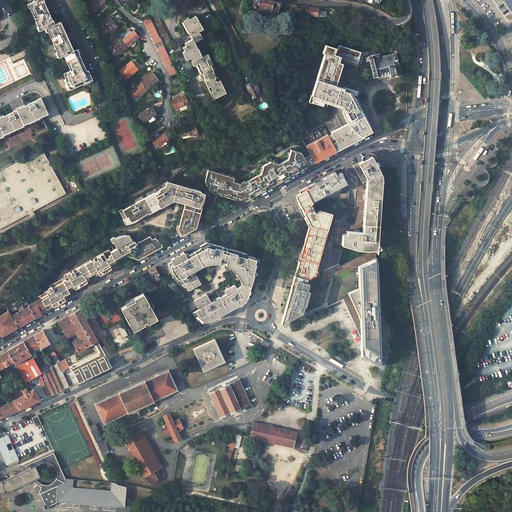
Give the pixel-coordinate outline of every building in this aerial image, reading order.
[(54,24),(42,0),(36,0),(27,4),(39,31),(46,28),(54,24)] [(106,1),(104,0),(94,0),(89,6),(90,7),(94,12),(95,13),(102,6),(101,5),(106,1)] [(203,0),(201,0),(197,2),(200,8),(206,5),(205,3),(203,0)] [(280,4),(264,0),(253,0),(253,7),(278,12),(280,4)] [(317,11),(318,7),(309,7),(309,16),(326,16),(326,12),(317,11)] [(164,47),(165,49),(173,45),(155,10),(148,14),(150,18),(152,22),(154,26),(156,30),(158,34),(160,38),(162,42),(164,47)] [(182,22),(188,34),(189,34),(192,40),(185,44),(186,46),(183,47),(185,52),(183,53),(186,60),(191,58),(192,61),(191,62),(193,66),(199,63),(203,72),(202,73),(205,80),(204,80),(208,87),(210,86),(212,90),(211,91),(214,98),(225,92),(219,80),(216,82),(214,78),(216,77),(213,71),(214,70),(207,54),(202,57),(198,49),(197,49),(194,42),(202,39),(198,31),(202,29),(195,16),(189,19),(188,18),(184,21),(184,22),(182,22)] [(118,27),(111,18),(99,28),(95,32),(98,39),(104,34),(105,35),(109,31),(110,33),(118,27)] [(48,62),(63,55),(73,50),(60,21),(54,24),(46,28),(50,37),(38,42),(43,52),(48,62)] [(121,40),(127,48),(134,43),(133,42),(138,38),(133,31),(121,40)] [(127,48),(121,40),(109,50),(114,57),(120,52),(121,53),(127,48)] [(316,79),(335,85),(342,64),(342,62),(357,66),(361,53),(339,45),(337,49),(335,49),(336,48),(326,45),(323,53),(325,54),(316,79)] [(0,59),(9,56),(5,47),(0,49),(0,59)] [(69,87),(92,77),(79,47),(73,50),(63,55),(70,70),(62,73),(69,87)] [(379,54),(365,58),(366,62),(369,61),(374,78),(386,75),(390,74),(391,77),(401,75),(396,54),(380,58),(379,54)] [(131,62),(115,75),(119,84),(131,74),(130,73),(136,68),(131,62)] [(33,73),(0,88),(0,96),(35,79),(33,73)] [(153,74),(141,83),(147,91),(153,86),(153,84),(158,81),(153,74)] [(341,87),(335,85),(316,79),(311,97),(312,98),(311,102),(322,105),(323,102),(329,103),(335,105),(341,107),(346,89),(341,87)] [(246,85),(252,99),(259,95),(258,91),(259,91),(256,85),(255,85),(253,82),(246,85)] [(140,96),(147,91),(141,83),(129,93),(134,99),(140,95),(140,96)] [(346,89),(341,107),(341,109),(341,111),(343,115),(344,117),(345,120),(346,123),(343,124),(337,128),(331,132),(335,139),(330,142),(335,151),(340,149),(346,146),(352,142),(356,141),(363,137),(362,134),(370,130),(369,129),(364,120),(353,98),(355,92),(346,89)] [(185,96),(171,102),(175,113),(190,108),(185,96)] [(36,100),(24,106),(24,105),(15,109),(16,109),(23,125),(48,114),(40,97),(35,100),(36,100)] [(153,116),(156,114),(152,107),(139,114),(143,123),(148,120),(150,123),(156,120),(156,118),(155,117),(153,118),(153,116)] [(23,125),(16,109),(12,111),(12,112),(4,116),(3,115),(0,116),(0,127),(3,135),(23,125)] [(181,129),(183,136),(189,135),(190,136),(197,134),(195,125),(181,129)] [(168,140),(165,133),(159,136),(158,133),(154,135),(156,138),(151,140),(155,149),(162,145),(162,143),(168,140)] [(327,135),(305,146),(313,162),(335,151),(330,142),(327,135)] [(312,163),(304,148),(304,147),(303,146),(302,145),(300,145),(299,144),(298,144),(296,144),(295,144),(293,144),(292,144),(274,154),(272,150),(234,171),(233,169),(200,167),(197,169),(196,167),(194,168),(204,187),(207,185),(210,192),(213,192),(217,194),(243,201),(258,193),(278,182),(302,168),(312,163)] [(29,217),(34,214),(32,211),(65,194),(41,149),(0,171),(0,228),(27,214),(29,217)] [(356,231),(347,231),(346,234),(346,233),(345,233),(344,233),(343,233),(343,234),(342,234),(342,244),(366,250),(377,238),(379,200),(384,200),(384,191),(380,191),(380,189),(376,188),(376,184),(379,184),(380,182),(380,175),(379,172),(378,168),(380,167),(377,161),(376,162),(374,159),(373,160),(371,156),(353,166),(361,183),(366,180),(365,196),(363,232),(356,231)] [(322,178),(306,186),(315,202),(352,183),(345,167),(338,170),(322,178)] [(167,182),(118,210),(123,220),(124,220),(127,226),(134,223),(136,222),(161,207),(161,206),(172,200),(176,201),(176,202),(178,203),(185,205),(177,226),(176,226),(174,230),(178,237),(195,228),(198,218),(205,197),(202,190),(201,191),(200,192),(193,190),(193,191),(191,191),(191,190),(190,190),(189,190),(188,190),(182,188),(171,184),(169,181),(167,182)] [(323,246),(332,217),(330,214),(321,210),(318,212),(315,213),(311,205),(313,203),(315,202),(306,186),(299,190),(300,192),(298,193),(296,198),(301,208),(300,209),(308,227),(305,240),(323,246)] [(296,198),(298,193),(293,196),(298,206),(300,209),(301,208),(296,198)] [(124,256),(135,259),(136,261),(142,257),(161,247),(160,246),(159,244),(158,243),(157,241),(155,240),(153,238),(150,240),(148,237),(138,242),(137,242),(136,245),(134,245),(134,244),(134,243),(133,243),(132,242),(131,243),(128,238),(126,239),(124,236),(122,236),(121,236),(120,236),(118,236),(116,237),(115,238),(114,239),(114,240),(112,241),(116,249),(111,252),(116,260),(124,256)] [(323,246),(305,240),(304,243),(303,246),(321,252),(321,251),(322,249),(323,246)] [(206,242),(200,245),(201,247),(193,252),(201,265),(210,260),(212,259),(214,260),(215,257),(220,258),(224,247),(206,242)] [(288,299),(290,297),(332,277),(377,257),(377,245),(366,250),(334,264),(318,272),(315,273),(307,277),(294,273),(288,299)] [(303,253),(301,260),(299,259),(298,262),(294,273),(307,277),(315,273),(314,271),(317,269),(322,253),(322,252),(322,251),(321,251),(321,252),(303,246),(301,253),(303,253)] [(219,261),(220,259),(223,259),(227,260),(230,248),(224,247),(220,258),(215,257),(214,260),(219,261)] [(247,253),(245,253),(245,252),(230,248),(227,260),(232,262),(231,264),(233,267),(235,265),(238,267),(236,269),(237,270),(238,271),(240,270),(244,274),(242,276),(244,278),(243,281),(253,284),(260,260),(248,255),(247,253)] [(62,275),(64,277),(48,286),(49,287),(46,289),(47,290),(43,292),(43,293),(29,301),(30,304),(28,305),(28,306),(34,317),(40,314),(40,313),(52,307),(53,307),(64,300),(62,297),(63,295),(68,293),(68,292),(73,289),(75,289),(85,284),(86,283),(84,278),(84,277),(85,278),(96,272),(98,275),(99,276),(110,270),(111,268),(109,265),(109,263),(116,260),(109,249),(95,256),(95,257),(92,260),(91,259),(77,267),(78,268),(69,272),(62,275)] [(184,251),(170,259),(172,261),(185,253),(184,251)] [(185,253),(172,261),(168,263),(167,264),(167,265),(166,266),(166,267),(167,268),(167,269),(167,271),(168,272),(168,273),(169,275),(169,276),(170,277),(171,279),(172,280),(174,282),(176,284),(179,286),(181,286),(183,287),(185,286),(187,285),(190,289),(200,283),(193,269),(201,265),(193,252),(189,254),(187,252),(185,253)] [(325,302),(342,295),(361,336),(362,355),(379,366),(377,257),(332,277),(290,297),(288,299),(281,323),(282,322),(325,302)] [(154,268),(148,271),(151,277),(153,277),(156,282),(161,279),(154,268)] [(227,311),(241,303),(240,302),(244,299),(245,301),(248,299),(253,284),(243,281),(242,284),(238,286),(236,283),(233,284),(234,286),(231,288),(230,286),(226,288),(228,292),(222,296),(221,294),(218,296),(227,311)] [(156,318),(142,293),(133,299),(134,300),(120,308),(133,330),(146,322),(147,323),(156,318)] [(198,309),(211,302),(206,293),(193,300),(198,309)] [(198,309),(192,313),(197,318),(204,323),(213,320),(216,318),(215,316),(220,313),(221,315),(227,311),(218,296),(217,297),(218,298),(219,300),(216,302),(214,300),(211,302),(198,309)] [(194,309),(188,298),(181,301),(188,313),(194,309)] [(10,316),(16,327),(34,317),(28,306),(23,309),(22,307),(19,309),(20,311),(12,316),(10,316)] [(7,307),(0,311),(0,335),(0,336),(16,327),(10,316),(12,316),(7,307)] [(69,341),(76,353),(97,341),(95,337),(79,309),(57,322),(66,339),(77,333),(79,336),(69,341)] [(158,346),(190,331),(178,311),(157,321),(164,335),(155,339),(158,346)] [(117,330),(122,338),(127,336),(122,327),(117,330)] [(49,343),(42,330),(33,335),(39,347),(40,348),(49,343)] [(33,335),(22,341),(29,352),(33,350),(39,347),(33,335)] [(214,339),(192,348),(201,370),(223,361),(214,339)] [(269,343),(262,339),(256,350),(263,354),(269,343)] [(117,340),(111,343),(115,350),(121,347),(117,340)] [(29,352),(22,341),(6,350),(13,361),(14,363),(30,355),(29,352)] [(73,372),(77,383),(98,373),(111,366),(100,346),(77,358),(82,368),(73,372)] [(13,361),(6,350),(0,353),(0,368),(4,366),(13,361)] [(54,366),(64,388),(70,386),(63,372),(71,368),(67,359),(54,366)] [(14,363),(13,361),(4,366),(10,375),(18,370),(14,363)] [(63,389),(52,367),(36,376),(41,387),(45,397),(63,389)] [(103,422),(176,389),(167,370),(144,380),(143,380),(117,392),(117,393),(94,403),(103,422)] [(36,376),(31,378),(36,389),(41,387),(36,376)] [(238,379),(209,392),(219,417),(249,404),(238,379)] [(18,409),(40,400),(33,388),(27,391),(26,389),(30,387),(27,380),(7,391),(13,400),(18,409)] [(0,405),(0,416),(1,417),(18,409),(13,400),(0,405)] [(174,441),(180,438),(177,429),(182,427),(178,419),(172,421),(169,413),(162,416),(165,423),(163,424),(164,427),(160,429),(162,434),(167,432),(168,434),(170,433),(174,441)] [(32,417),(36,426),(42,424),(38,415),(32,417)] [(291,447),(295,432),(253,422),(251,429),(248,428),(246,436),(291,447)] [(94,423),(89,426),(97,442),(101,439),(94,423)] [(160,467),(140,430),(132,435),(131,432),(126,435),(127,437),(125,439),(148,481),(151,480),(152,482),(158,478),(157,477),(160,475),(156,469),(160,467)] [(232,433),(232,437),(236,438),(234,447),(239,449),(241,439),(242,435),(232,433)] [(0,438),(0,451),(6,465),(19,459),(18,458),(14,449),(8,451),(6,445),(11,442),(7,435),(0,438)] [(106,455),(104,451),(107,449),(103,439),(101,439),(97,442),(103,457),(106,455)] [(190,445),(187,442),(180,447),(183,451),(190,445)] [(74,488),(74,479),(65,479),(54,453),(25,466),(30,469),(9,478),(1,481),(0,481),(0,494),(1,494),(34,480),(34,481),(34,482),(35,482),(35,483),(36,484),(37,485),(37,486),(38,486),(38,487),(39,487),(40,488),(42,488),(39,496),(40,496),(44,506),(43,507),(43,508),(43,509),(43,510),(43,511),(44,511),(45,511),(46,511),(47,511),(48,511),(49,511),(49,510),(49,509),(49,508),(49,507),(57,505),(56,502),(59,503),(61,506),(66,504),(123,507),(123,497),(120,484),(117,483),(116,482),(115,482),(111,482),(110,491),(74,488)] [(162,479),(160,475),(157,477),(158,478),(152,482),(153,484),(162,479)]
